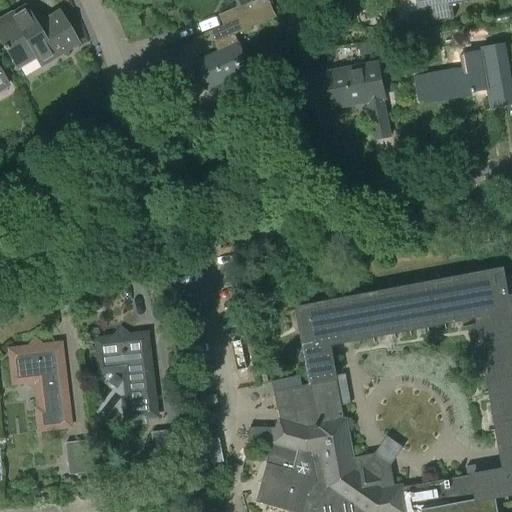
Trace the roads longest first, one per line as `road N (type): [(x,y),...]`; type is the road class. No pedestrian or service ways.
road 1 (residential): [(511,168),(154,238)]
road 2 (residential): [(154,238),(121,83),(88,0)]
road 3 (residential): [(154,238),(0,261)]
